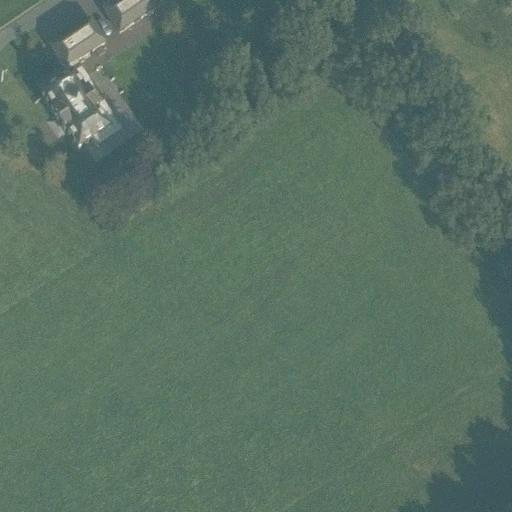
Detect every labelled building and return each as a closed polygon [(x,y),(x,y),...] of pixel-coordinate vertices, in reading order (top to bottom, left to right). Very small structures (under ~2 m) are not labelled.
[(0,0),(0,27),(14,20),(3,0),(0,0)] [(141,18),(128,0),(121,0),(90,22),(105,43),(141,18)] [(142,131),(100,69),(85,79),(83,76),(84,76),(81,73),(75,65),(105,45),(90,22),(77,31),(51,49),(65,71),(71,79),(44,98),(42,99),(43,101),(55,118),(54,119),(55,121),(63,132),(64,134),(65,133),(77,150),(76,150),(78,152),(79,151),(85,147),(95,163),(142,131)] [(141,28),(106,49),(119,70),(154,49),(141,28)] [(176,168),(161,149),(140,165),(155,184),(176,168)]
